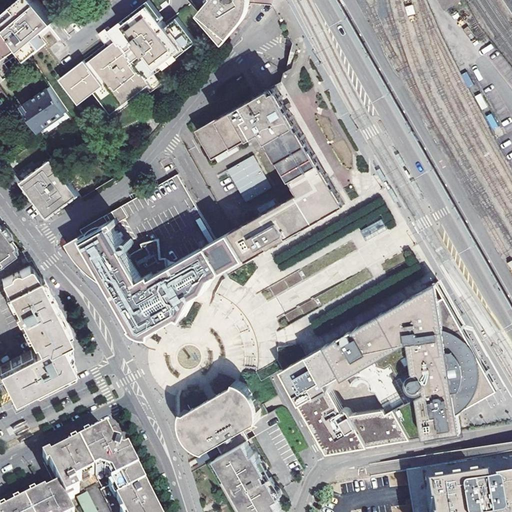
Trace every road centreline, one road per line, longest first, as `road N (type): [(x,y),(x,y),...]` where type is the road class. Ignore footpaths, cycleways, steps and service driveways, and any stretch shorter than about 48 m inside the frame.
road 1 (secondary): [(511,368),(299,0)]
road 2 (residential): [(329,468),(511,432)]
road 3 (residential): [(166,134),(281,0)]
road 4 (residential): [(34,239),(126,183),(166,134)]
road 5 (residential): [(139,395),(0,464)]
road 6 (residential): [(121,363),(90,307),(34,239)]
road 7 (residential): [(0,424),(121,363)]
road 8 (residential): [(139,395),(169,452),(187,511)]
